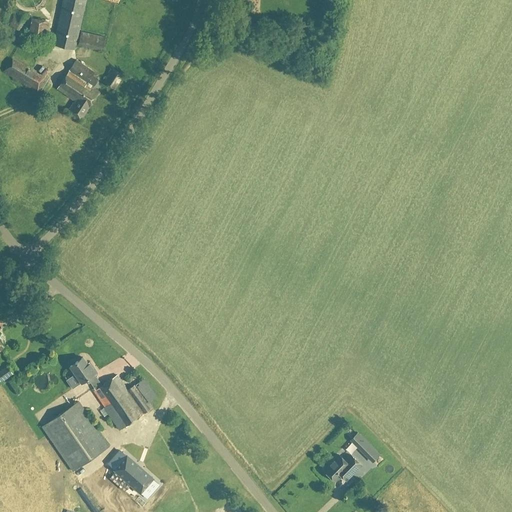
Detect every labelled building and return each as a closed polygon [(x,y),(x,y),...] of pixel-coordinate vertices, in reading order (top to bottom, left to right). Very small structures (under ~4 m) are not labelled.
[(63,0),(53,45),(74,50),(85,0),(63,0)] [(43,41),(47,22),(30,19),(28,38),(43,41)] [(81,31),(77,46),(102,52),(106,37),(81,31)] [(36,92),(38,88),(45,78),(12,58),(3,72),(6,74),(36,92)] [(57,89),(74,101),(76,102),(72,107),(71,106),(69,109),(71,110),(69,112),(80,120),(87,110),(99,92),(92,88),(98,80),(92,76),(94,73),(76,60),(57,89)] [(114,90),(124,76),(112,69),(103,82),(114,90)] [(28,291),(21,285),(17,290),(24,296),(28,291)] [(101,364),(107,361),(103,353),(97,356),(101,364)] [(83,358),(70,367),(81,383),(86,380),(88,383),(90,382),(96,390),(94,391),(105,407),(104,408),(120,431),(152,408),(148,403),(157,397),(144,379),(135,385),(128,390),(117,376),(102,386),(94,374),(96,373),(91,365),(89,367),(83,358)] [(0,370),(0,380),(1,382),(13,374),(7,366),(0,370)] [(109,447),(78,403),(78,402),(42,427),(73,472),(109,447)] [(357,431),(350,439),(359,448),(365,454),(372,461),(380,454),(373,447),(366,440),(357,431)] [(144,494),(149,496),(158,485),(120,452),(110,465),(112,468),(106,475),(137,501),(144,494)] [(341,475),(346,480),(361,466),(351,456),(345,461),(339,455),(324,470),(335,482),(341,475)]
